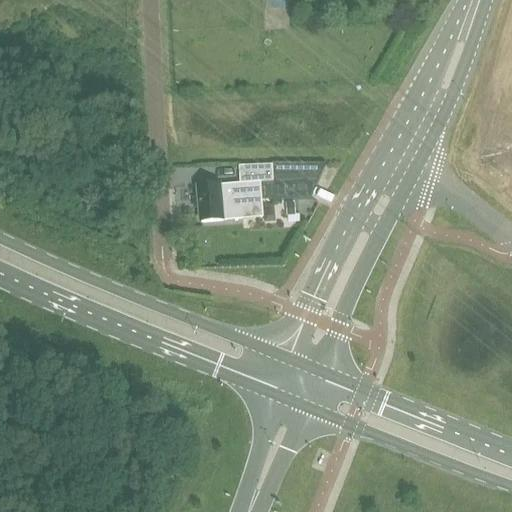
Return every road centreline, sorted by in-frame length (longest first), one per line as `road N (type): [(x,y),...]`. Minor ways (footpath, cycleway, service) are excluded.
road 1 (secondary): [(281,357),(0,240)]
road 2 (secondary): [(0,273),(268,391)]
road 3 (unclassified): [(161,260),(147,0)]
road 4 (unclassified): [(387,140),(281,357)]
road 5 (unclassified): [(321,374),(416,163)]
road 6 (secondary): [(305,409),(511,486)]
road 7 (secondary): [(511,453),(321,374)]
road 8 (unclassified): [(416,163),(488,0)]
road 9 (unclassified): [(464,0),(387,140)]
road 10 (unclassified): [(416,163),(511,242)]
road 11 (unclassified): [(268,391),(244,511)]
